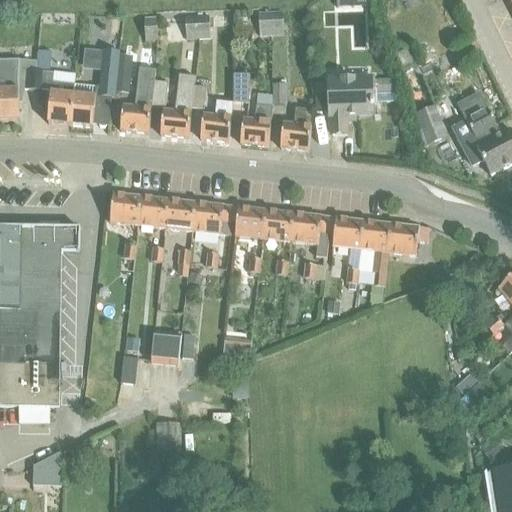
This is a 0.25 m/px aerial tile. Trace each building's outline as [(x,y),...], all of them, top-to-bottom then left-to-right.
[(350,0),(352,18),(371,16),(369,0),(350,0)] [(269,23),(269,16),(268,10),(255,11),(256,24),(269,23)] [(282,13),(269,14),(269,23),(270,38),(283,37),(282,13)] [(185,42),(197,41),(196,19),(184,20),(185,42)] [(196,19),(197,41),(209,40),(208,19),(196,19)] [(144,44),(156,43),(155,21),(143,22),(144,44)] [(37,64),(37,70),(51,71),(52,53),(38,52),(37,64)] [(407,52),(392,58),(399,73),(414,67),(407,52)] [(73,87),(69,128),(92,131),(96,99),(114,101),(115,97),(119,60),(119,54),(104,53),(100,90),(73,87)] [(119,60),(115,97),(128,99),(132,62),(119,60)] [(34,93),(36,74),(37,64),(20,62),(0,62),(0,124),(19,123),(18,91),(34,93)] [(123,109),(120,134),(148,137),(151,112),(152,97),(154,84),(155,72),(139,70),(138,81),(136,95),(134,110),(123,109)] [(36,74),(34,93),(51,95),(47,126),(69,128),(73,87),(53,85),(54,76),(36,74)] [(192,111),(194,89),(195,80),(179,78),(174,115),(164,114),(163,113),(160,138),(188,141),(192,111)] [(249,105),(249,78),(233,78),(233,105),(233,106),(249,105)] [(397,104),(396,94),(396,82),(371,83),(371,82),(328,83),(330,118),(331,118),(332,137),(346,136),(345,118),(372,117),(371,105),(397,104)] [(152,97),(151,109),(165,110),(168,86),(154,84),(152,97)] [(286,107),(286,86),(272,86),(272,107),(286,107)] [(194,89),(192,111),(203,112),(206,90),(194,89)] [(466,124),(452,131),(472,169),(482,163),(484,167),(483,168),(486,175),(488,174),(490,178),(511,167),(511,135),(510,132),(499,138),(498,135),(496,131),(497,131),(480,97),(458,108),(466,124)] [(233,105),(216,103),(214,119),(203,118),(200,142),(228,146),(231,115),(233,106),(233,105)] [(268,150),(272,110),(256,108),(254,123),(243,122),(240,147),(268,150)] [(448,140),(437,108),(416,115),(428,147),(448,140)] [(280,151),(308,154),(311,129),(310,113),(295,112),(294,128),(283,126),(280,151)] [(138,229),(141,200),(113,197),(110,226),(138,229)] [(141,200),(138,229),(165,232),(168,203),(141,200)] [(195,206),(168,203),(165,232),(192,235),(195,206)] [(195,206),(192,235),(220,238),(221,224),(232,225),(236,226),(238,211),(195,206)] [(238,211),(236,226),(235,239),(263,242),(266,214),(238,211)] [(293,217),(266,214),(263,242),(290,245),(293,217)] [(336,222),(293,217),(290,245),(317,248),(316,260),(327,262),(329,236),(334,236),(336,222)] [(336,222),(334,236),(332,250),(360,253),(363,225),(336,222)] [(221,224),(220,238),(230,239),(232,225),(221,224)] [(360,253),(358,273),(376,275),(374,289),(384,290),(385,276),(388,256),(391,228),(363,225),(360,253)] [(428,232),(391,228),(388,256),(415,259),(417,245),(426,246),(428,232)] [(0,409),(59,410),(61,254),(78,254),(78,233),(0,231),(0,409)] [(135,263),(136,249),(126,248),(124,261),(135,263)] [(162,265),(163,252),(153,251),(152,265),(162,265)] [(189,268),(191,255),(180,254),(178,267),(189,268)] [(217,272),(218,258),(208,257),(207,271),(217,272)] [(249,275),(259,276),(260,262),(250,261),(249,275)] [(288,265),(278,264),(276,278),(286,279),(288,265)] [(305,267),(304,281),(314,282),(324,283),(326,269),(315,268),(305,267)] [(445,268),(433,275),(438,283),(450,276),(445,268)] [(349,286),(357,287),(358,273),(348,272),(347,286),(349,286)] [(190,276),(187,285),(199,289),(202,280),(190,276)] [(511,307),(511,279),(498,293),(511,307)] [(370,291),(369,306),(381,307),(383,292),(370,291)] [(328,304),(326,316),(337,317),(339,306),(328,304)] [(486,330),(493,337),(503,327),(496,320),(486,330)] [(154,334),(151,366),(177,369),(181,336),(154,334)] [(192,361),(195,339),(184,338),(182,360),(192,361)] [(126,340),(125,353),(138,355),(139,342),(126,340)] [(135,387),(138,361),(124,359),(121,385),(135,387)] [(470,375),(465,379),(474,389),(479,385),(470,375)] [(476,392),(460,404),(469,415),(484,403),(476,392)] [(157,455),(181,454),(180,426),(156,426),(157,455)] [(482,434),(474,440),(480,448),(488,442),(482,434)] [(495,443),(481,454),(489,464),(503,453),(495,443)] [(61,490),(62,455),(33,469),(33,489),(61,490)] [(511,511),(511,469),(492,474),(497,511),(511,511)]
